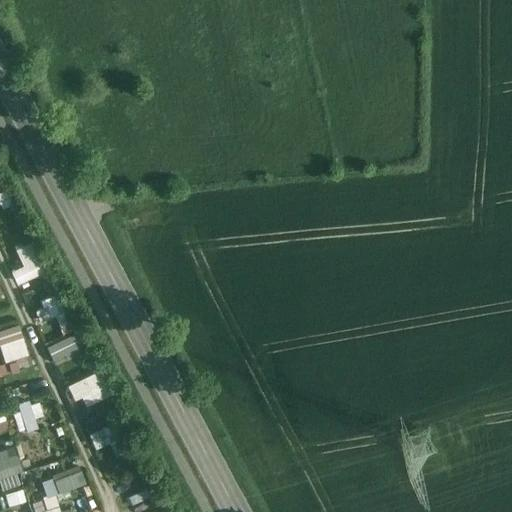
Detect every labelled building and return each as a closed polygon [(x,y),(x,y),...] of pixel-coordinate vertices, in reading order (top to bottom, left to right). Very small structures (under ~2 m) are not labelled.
[(11,269),(18,284),(47,270),(32,239),(15,247),(23,263),(11,269)] [(63,331),(76,325),(62,297),(35,310),(40,320),(55,313),(63,331)] [(0,342),(2,342),(4,357),(26,355),(23,324),(0,326),(0,342)] [(47,344),(54,360),(86,346),(78,329),(47,344)] [(0,373),(19,372),(18,360),(0,361),(0,373)] [(83,394),(87,403),(113,393),(102,367),(67,381),(74,397),(83,394)] [(20,428),(37,425),(35,414),(43,413),(40,398),(15,403),(20,428)] [(0,406),(0,431),(11,427),(2,406),(0,406)] [(44,463),(72,451),(64,431),(35,442),(44,463)] [(0,476),(23,470),(15,444),(0,447),(0,476)] [(29,500),(32,511),(64,511),(57,492),(87,481),(81,467),(42,481),(47,493),(29,500)] [(6,491),(9,503),(27,498),(24,486),(6,491)]
